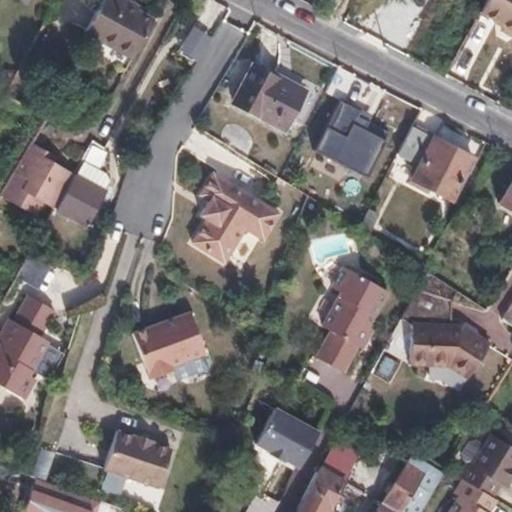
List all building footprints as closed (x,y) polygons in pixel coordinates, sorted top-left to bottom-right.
[(133,58),(153,22),(128,10),(130,5),(121,0),(101,0),(85,32),(133,58)] [(511,0),(486,0),(481,10),(501,22),(502,28),(509,32),(511,30),(511,0)] [(213,35),(194,23),(178,48),(198,60),(213,35)] [(301,124),(320,87),(278,65),(273,75),(253,65),(233,101),(281,128),(287,116),(301,124)] [(383,90),(354,75),(316,149),(366,175),(388,132),(367,121),(383,90)] [(411,127),(396,154),(420,167),(413,180),(447,198),(469,157),(411,127)] [(53,210),(72,177),(53,165),(42,160),(46,154),(29,144),(0,191),(0,201),(43,227),(53,210)] [(42,160),(53,165),(56,160),(46,154),(42,160)] [(102,174),(81,162),(73,174),(100,190),(105,181),(102,174)] [(260,239),(276,214),(211,172),(197,194),(206,200),(197,214),(204,218),(189,242),(221,262),(242,227),(260,239)] [(100,190),(73,174),(72,177),(53,210),(80,225),(100,190)] [(511,209),(511,180),(499,202),(511,209)] [(367,210),(357,228),(367,234),(377,216),(367,210)] [(39,288),(48,269),(28,259),(19,278),(39,288)] [(357,343),(387,290),(343,265),(332,285),(340,290),(321,323),(328,326),(357,343)] [(427,272),(400,318),(407,322),(407,363),(443,362),(465,376),(486,342),(456,323),(448,323),(453,299),(458,292),(427,272)] [(476,290),(469,300),(484,309),(491,299),(476,290)] [(0,388),(20,400),(32,379),(26,376),(45,343),(36,338),(51,312),(25,296),(11,322),(5,332),(1,330),(0,331),(0,388)] [(511,300),(500,319),(511,326),(511,300)] [(187,312),(129,334),(146,380),(171,371),(169,367),(203,354),(187,312)] [(1,330),(5,332),(11,322),(6,320),(1,330)] [(342,369),(357,343),(328,326),(313,352),(342,369)] [(350,404),(345,413),(361,421),(366,413),(350,404)] [(297,466),(316,431),(272,408),(254,443),(268,451),(266,454),(284,463),(286,461),(297,466)] [(461,439),(474,419),(462,411),(449,432),(461,439)] [(333,438),(355,450),(361,438),(339,424),(332,437),(333,438)] [(112,433),(98,471),(152,490),(166,452),(148,446),(149,443),(130,436),(129,439),(112,433)] [(455,477),(460,480),(489,497),(497,484),(501,487),(511,469),(511,449),(489,435),(469,467),(464,464),(455,477)] [(333,438),(292,511),(325,511),(342,480),(339,478),(355,450),(333,438)] [(416,511),(438,475),(408,457),(376,507),(373,511),(416,511)] [(485,511),(493,500),(489,497),(460,480),(451,493),(456,496),(446,511),(485,511)]
